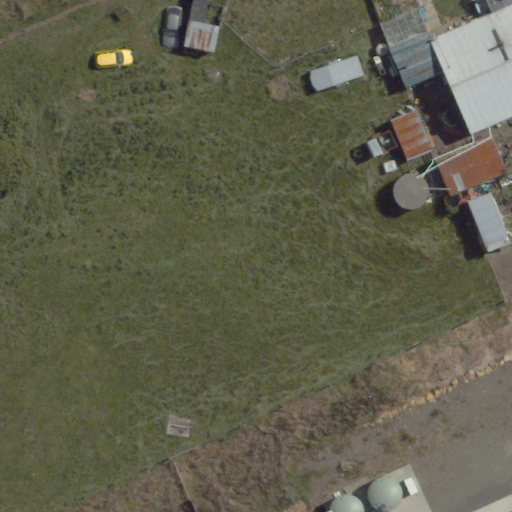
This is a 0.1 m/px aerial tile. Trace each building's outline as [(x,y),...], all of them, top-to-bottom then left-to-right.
[(511,8),(427,41),(466,141),(511,122),(511,8)] [(417,106),(391,114),(405,162),(431,154),(417,106)] [(511,173),(497,139),(434,166),(451,205),(511,178),(511,173)] [(511,232),(511,202),(487,214),(497,239),(511,232)] [(511,511),(511,487),(502,466),(432,500),(437,511),(511,511)]
